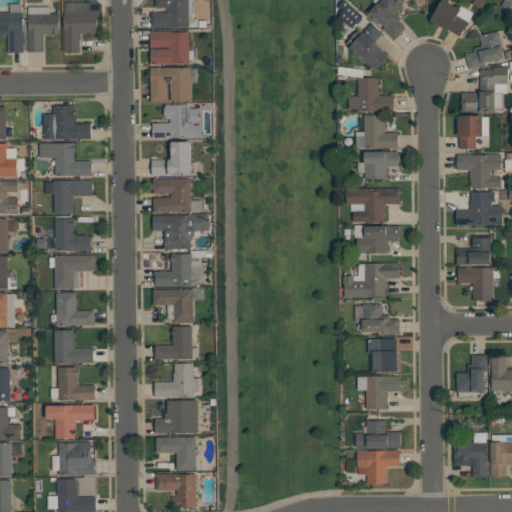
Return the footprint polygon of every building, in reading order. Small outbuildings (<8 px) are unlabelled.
[(198,26),(190,26),(190,27),(151,27),(151,12),(168,12),(168,7),(156,7),(156,0),(194,0),(194,18),(198,18),(198,26)] [(352,28),(339,15),(343,11),(338,7),(344,0),(348,0),(364,15),(362,17),(362,19),(358,24),(356,23),(352,28)] [(370,12),(380,0),(398,0),(403,4),(396,13),(402,18),(399,21),(406,27),(396,39),(383,28),(385,26),(370,12)] [(431,20),(442,0),(447,0),(462,9),(458,15),(469,21),(460,36),(449,29),(449,31),(431,20)] [(61,13),(61,33),(43,33),(43,51),(28,51),(28,14),(29,14),(29,6),(51,6),(51,13),(61,13)] [(25,52),(9,52),(9,33),(0,33),(0,12),(24,12),(24,30),(25,30),(25,52)] [(65,52),(65,12),(98,12),(98,31),(89,32),(89,33),(80,33),(80,52),(65,52)] [(383,32),(374,43),(386,52),(388,53),(386,56),(387,58),(383,62),(381,62),(380,63),(381,64),(378,68),(376,68),(375,69),(345,43),(356,31),(361,35),(372,23),(383,32)] [(151,30),(190,30),(190,63),(151,63),(151,48),(170,48),(170,47),(151,47),(151,30)] [(479,35),(498,30),(505,57),(485,62),(486,65),(470,69),(466,53),(475,51),(474,47),(482,45),(479,35)] [(462,112),(462,92),(480,92),(480,68),(494,68),(494,66),(508,66),(508,83),(507,83),(507,93),(503,93),(503,108),(496,108),(496,111),(462,112)] [(151,101),(151,67),(191,67),(191,100),(171,100),(171,91),(170,91),(170,83),(167,83),(167,87),(168,87),(168,101),(151,101)] [(379,77),(379,92),(379,95),(391,95),(391,92),(394,92),(394,110),(358,110),(358,108),(349,108),(349,96),(358,95),(358,77),(379,77)] [(166,104),(190,104),(190,122),(194,122),(194,125),(201,125),(201,137),(153,137),(153,122),(170,122),(170,118),(166,118),(166,116),(165,116),(165,107),(166,107),(166,104)] [(91,139),(44,139),(44,114),(54,114),(54,105),(75,105),(75,116),(77,116),(77,122),(75,122),(75,123),(91,123),(91,139)] [(356,147),(356,131),(364,131),(364,114),(385,114),(386,132),(398,132),(399,147),(365,148),(365,147),(356,147)] [(458,115),(483,115),(483,136),(476,136),(476,148),(460,148),(460,136),(458,136),(458,115)] [(171,147),(171,144),(172,143),(172,141),(192,141),(192,162),(195,162),(195,173),(192,173),(192,174),(172,174),(172,175),(152,175),(152,159),(172,159),(172,154),(172,147),(171,147)] [(0,143),(8,143),(9,157),(18,157),(18,176),(0,176),(0,143)] [(40,157),(40,143),(75,143),(75,144),(76,151),(75,151),(75,160),(93,160),(93,175),(56,175),(55,157),(40,157)] [(387,178),(365,178),(365,151),(399,151),(399,166),(387,166),(387,178)] [(501,154),(501,169),(491,169),(491,176),(501,176),(501,187),(490,187),(471,187),(471,180),(470,180),(470,170),(457,169),(457,154),(501,154)] [(192,212),(154,212),(153,197),(171,197),(171,192),(154,193),(153,179),(191,178),(192,212)] [(0,179),(19,179),(19,191),(8,192),(8,197),(19,197),(19,213),(0,213),(0,179)] [(46,193),(46,181),(54,181),(54,180),(93,180),(93,195),(75,195),(75,203),(74,203),(74,213),(54,213),(54,193),(46,193)] [(347,188),(400,187),(400,203),(385,203),(385,221),(354,221),(354,210),(364,210),(364,203),(347,203),(347,188)] [(457,225),(456,210),(470,209),(470,200),(471,200),(471,191),(495,191),(495,201),(492,201),(492,205),(502,205),(503,223),(492,223),(492,225),(457,225)] [(191,248),(165,249),(165,235),(166,235),(166,230),(154,230),(154,215),(210,214),(210,230),(196,230),(196,234),(191,238),(191,248)] [(93,250),(55,250),(55,217),(76,217),(76,235),(82,235),(82,234),(88,234),(88,235),(93,235),(93,250)] [(9,251),(0,251),(0,218),(8,218),(9,251)] [(388,252),(354,252),(354,224),(399,224),(399,241),(388,241),(388,252)] [(492,264),(456,264),(456,248),(473,248),(473,236),(492,236),(492,264)] [(192,252),(192,285),(155,285),(155,271),(160,271),(160,270),(166,270),(166,271),(172,271),(172,262),(172,254),(172,252),(192,252)] [(0,255),(8,255),(8,288),(0,288),(0,255)] [(95,255),(95,270),(74,270),(74,289),(55,289),(55,255),(95,255)] [(345,297),(345,284),(343,284),(343,275),(354,275),(354,280),(365,280),(365,263),(400,262),(400,278),(386,278),(386,287),(385,287),(385,296),(367,296),(367,297),(345,297)] [(494,267),(494,300),(474,300),(474,285),(473,285),(473,282),(461,282),(461,285),(458,285),(458,267),(494,267)] [(194,322),(174,322),(174,304),(154,304),(154,289),(194,289),(194,322)] [(0,292),(8,292),(8,293),(15,293),(15,326),(8,326),(8,327),(0,327),(0,292)] [(57,292),(77,292),(77,310),(95,310),(95,325),(57,325),(57,292)] [(382,304),(382,314),(391,314),(391,318),(400,318),(400,334),(383,334),(383,331),(363,332),(363,304),(382,304)] [(156,358),(156,344),(174,344),(174,335),(172,335),(173,327),(174,327),(174,326),(193,326),(193,358),(156,358)] [(0,363),(0,330),(9,330),(9,363),(0,363)] [(74,330),(74,339),(75,339),(75,347),(94,347),(94,363),(55,363),(55,330),(74,330)] [(398,372),(374,372),(374,353),(368,353),(368,338),(397,338),(397,351),(398,351),(398,372)] [(487,354),(487,371),(485,371),(485,391),(477,391),(477,398),(459,398),(459,391),(457,391),(457,372),(468,372),(468,364),(472,364),(472,354),(487,354)] [(507,354),(507,369),(511,369),(511,389),(492,389),(492,354),(507,354)] [(174,381),(174,372),(175,372),(175,363),(194,363),(194,396),(176,396),(155,396),(155,381),(174,381)] [(59,399),(58,367),(78,367),(78,369),(79,369),(79,377),(78,377),(78,385),(96,385),(96,399),(59,399)] [(0,401),(0,368),(10,368),(10,401),(0,401)] [(366,409),(366,375),(401,375),(401,391),(387,391),(387,409),(366,409)] [(199,432),(155,432),(155,418),(165,418),(165,413),(168,413),(168,400),(199,400),(199,432)] [(95,404),(95,420),(76,420),(76,428),(75,428),(75,438),(56,438),(56,419),(48,419),(47,405),(95,404)] [(21,439),(0,439),(0,407),(8,407),(8,424),(21,423),(21,439)] [(357,447),(357,433),(367,433),(367,419),(386,419),(386,431),(402,431),(402,447),(357,447)] [(196,470),(177,470),(177,452),(156,452),(156,437),(196,437),(196,470)] [(97,474),(59,475),(59,441),(92,441),(92,456),(92,459),(97,459),(97,474)] [(454,466),(454,441),(488,441),(488,477),(473,477),(473,466),(454,466)] [(491,476),(491,460),(492,460),(492,442),(502,442),(502,441),(511,441),(511,464),(507,464),(507,476),(503,476),(503,477),(495,477),(495,476),(491,476)] [(13,476),(0,476),(0,442),(12,442),(13,476)] [(367,484),(367,473),(359,473),(359,467),(358,467),(358,450),(401,450),(401,465),(387,465),(387,484),(367,484)] [(177,490),(157,490),(157,473),(197,473),(197,507),(177,507),(177,490)] [(97,511),(58,511),(58,479),(77,479),(77,488),(78,488),(78,496),(97,496),(97,511)] [(0,511),(0,480),(12,480),(12,511),(0,511)]
